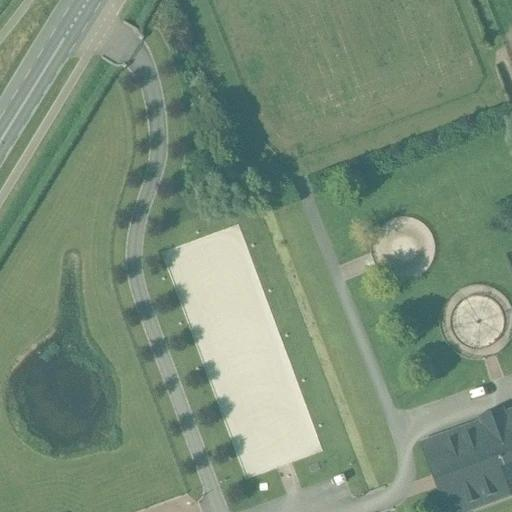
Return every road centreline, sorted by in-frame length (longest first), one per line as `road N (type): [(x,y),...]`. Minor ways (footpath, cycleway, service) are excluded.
road 1 (unclassified): [(81,9),(140,62),(162,142),(137,224),(139,286),(218,511)]
road 2 (unclassified): [(360,511),(397,486),(401,440),(302,192)]
road 3 (primary): [(0,137),(81,9)]
